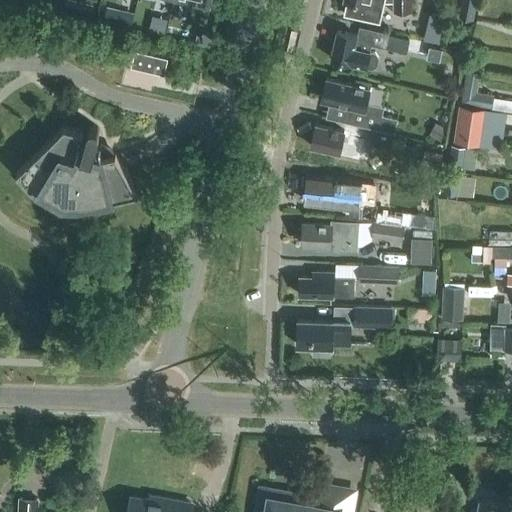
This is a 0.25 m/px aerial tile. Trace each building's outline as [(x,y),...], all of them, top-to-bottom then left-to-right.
[(173,0),(174,0),(210,9),(212,0),(173,0)] [(347,0),(344,14),(379,21),(384,1),(394,1),(394,10),(411,10),(411,0),(347,0)] [(473,18),(476,0),(462,0),(459,15),(473,18)] [(116,22),(119,8),(106,5),(103,19),(116,22)] [(439,42),(442,28),(426,24),(423,38),(439,42)] [(371,69),(377,65),(379,57),(376,52),(370,50),(372,40),(357,36),(357,34),(337,29),(330,58),(350,62),(349,64),(371,69)] [(425,57),(428,44),(388,34),(385,48),(425,57)] [(164,73),(168,57),(135,49),(131,66),(164,73)] [(492,108),(494,94),(477,91),(480,72),(467,70),(461,103),(492,108)] [(351,105),(347,121),(394,132),(397,117),(382,114),(384,106),(367,102),(371,81),(357,78),(355,83),(326,77),(321,98),(351,105)] [(480,147),(485,108),(461,105),(455,144),(480,147)] [(437,122),(430,133),(441,141),(449,129),(437,122)] [(359,161),(364,139),(350,136),(351,132),(344,130),(315,123),(310,145),(338,151),(337,156),(359,161)] [(87,132),(78,129),(64,125),(16,171),(32,187),(41,194),(52,200),(63,203),(75,204),(87,203),(138,191),(116,150),(102,154),(100,147),(102,140),(97,139),(100,136),(101,133),(101,129),(98,126),(95,125),(87,129),(87,130),(87,132)] [(390,145),(393,135),(373,128),(369,139),(374,140),(372,144),(381,146),(382,142),(390,145)] [(443,153),(425,148),(421,163),(439,168),(443,153)] [(463,162),(449,160),(448,169),(461,172),(463,162)] [(446,172),(443,192),(458,194),(460,174),(446,172)] [(376,217),(378,203),(361,201),(363,183),(337,181),(337,177),(306,175),(304,199),(335,202),(334,214),(355,217),(355,214),(376,217)] [(365,192),(382,193),(384,178),(367,176),(365,192)] [(303,221),(301,243),(317,244),(317,249),(358,251),(359,219),(331,218),(330,223),(303,221)] [(402,240),(404,225),(374,221),(372,236),(402,240)] [(511,229),(489,229),(489,243),(511,243),(511,229)] [(433,237),(411,236),(410,261),(432,262),(433,237)] [(511,256),(511,245),(493,245),(492,257),(495,257),(494,273),(501,273),(501,265),(507,266),(507,257),(511,256)] [(398,284),(399,265),(360,263),(359,282),(398,284)] [(439,291),(440,267),(428,266),(427,290),(439,291)] [(355,276),(334,275),(334,271),(313,270),(313,276),(300,275),(299,294),(333,296),(333,295),(354,295),(355,276)] [(463,319),(464,286),(443,285),(441,318),(463,319)] [(511,318),(511,299),(503,299),(503,318),(511,318)] [(392,327),(393,306),(354,304),(353,325),(392,327)] [(332,320),(298,318),(297,344),(313,345),(312,355),(331,355),(331,346),(351,346),(352,320),(332,319),(332,320)] [(505,347),(506,326),(506,324),(491,324),(490,347),(505,347)] [(462,337),(437,336),(436,358),(461,359),(462,337)] [(319,494),(259,483),(253,511),(348,511),(352,491),(320,485),(319,494)] [(174,503),(133,495),(129,511),(188,511),(191,502),(175,499),(174,503)] [(37,511),(38,498),(20,497),(19,511),(37,511)] [(506,511),(509,503),(480,498),(477,511),(506,511)]
